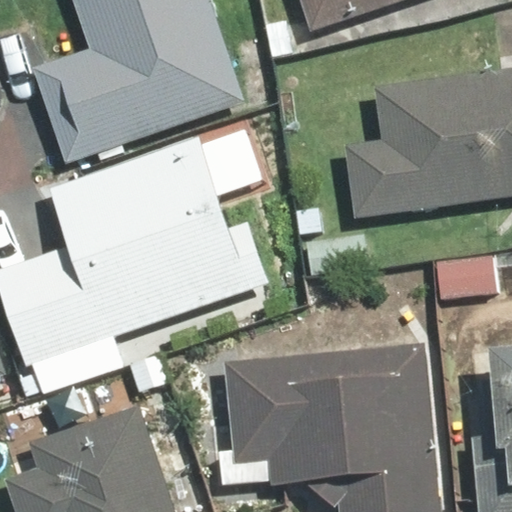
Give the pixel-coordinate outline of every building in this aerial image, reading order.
[(210,0),(74,0),(92,52),(35,71),(67,165),(246,107),(210,0)] [(298,0),(311,35),(414,0),(298,0)] [(511,81),(380,99),(387,146),(349,151),(359,223),(511,202),(511,81)] [(0,322),(29,401),(131,363),(143,395),(175,383),(163,351),(276,308),(247,231),(233,237),(220,204),(235,198),(266,187),(249,140),(218,152),(212,137),(56,196),(75,248),(0,275),(0,322)] [(497,264),(438,269),(441,306),(500,301),(497,264)] [(219,498),(237,497),(347,496),(347,511),(443,511),(441,357),(235,360),(236,449),(218,449),(219,498)] [(471,511),(511,511),(511,358),(492,361),(495,387),(459,390),(471,511)] [(174,511),(143,411),(33,445),(40,469),(2,481),(12,511),(174,511)]
